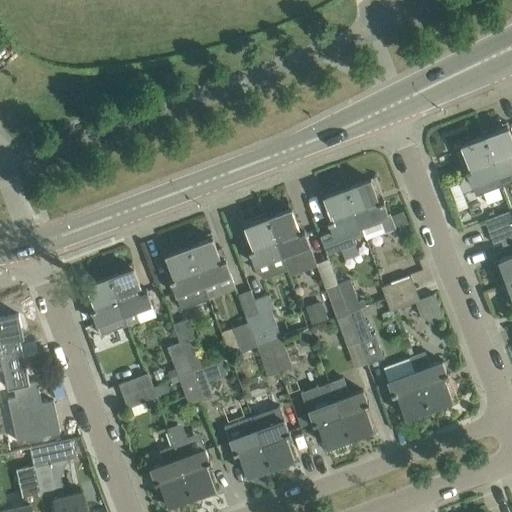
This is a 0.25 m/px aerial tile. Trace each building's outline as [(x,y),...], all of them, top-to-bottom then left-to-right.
[(511,137),(508,127),(506,121),(492,127),(494,132),(484,136),(498,173),(502,184),(510,181),(511,177),(511,137)] [(466,172),(467,171),(471,183),(498,173),(484,136),(461,145),(469,167),(465,169),(466,172)] [(346,188),(363,234),(365,238),(384,231),(395,227),(391,214),(390,212),(387,212),(384,202),(385,202),(384,199),(379,201),(370,179),(368,180),(346,188)] [(357,243),(355,237),(363,234),(346,188),(323,196),(325,200),(332,219),(327,220),(328,223),(331,232),(338,250),(357,243)] [(300,230),(292,208),(267,217),(281,253),(289,275),(318,264),(306,231),(305,229),(300,230)] [(511,215),(509,210),(503,212),(484,219),(493,243),(511,235),(511,215)] [(244,226),(246,230),(253,248),(248,250),(253,263),(281,253),(267,217),(244,226)] [(190,250),(208,299),(222,294),(237,289),(230,272),(227,261),(222,249),(217,250),(213,237),(189,246),(190,250)] [(193,305),(208,299),(190,250),(189,246),(165,255),(167,259),(174,277),(169,279),(170,282),(174,293),(180,309),(193,305)] [(511,248),(506,251),(508,255),(499,258),(508,282),(511,280),(511,248)] [(142,289),(133,267),(110,276),(127,323),(139,317),(137,310),(152,304),(146,288),(142,289)] [(415,286),(411,275),(381,286),(384,297),(415,286)] [(90,309),(91,311),(92,311),(101,334),(119,326),(127,323),(110,276),(86,285),(95,307),(90,309)] [(364,300),(359,302),(351,278),(337,283),(348,311),(361,306),(366,304),(364,300)] [(326,288),(336,315),(348,311),(337,283),(327,287),(326,288)] [(384,297),(389,309),(415,300),(421,315),(431,322),(443,317),(434,293),(419,298),(415,286),(384,297)] [(252,289),(251,289),(259,312),(269,340),(270,341),(282,336),(272,309),(275,308),(270,294),(256,299),(252,289)] [(359,342),(372,338),(361,306),(348,311),(359,342)] [(359,342),(348,311),(336,315),(347,346),(359,342)] [(230,356),(231,355),(258,346),(270,341),(269,340),(259,312),(246,317),(248,321),(233,327),(220,331),(226,346),(230,356)] [(2,389),(4,399),(9,398),(17,441),(41,435),(60,431),(53,400),(42,402),(37,380),(29,382),(19,338),(24,337),(19,313),(0,317),(0,355),(1,355),(8,387),(2,389)] [(281,370),(292,366),(282,336),(270,341),(281,370)] [(179,342),(189,370),(203,365),(192,337),(180,341),(179,342)] [(281,370),(270,341),(258,346),(268,375),(281,370)] [(179,342),(168,346),(176,368),(168,371),(170,377),(189,370),(179,342)] [(424,352),(409,358),(414,370),(428,407),(452,398),(444,376),(448,374),(447,371),(446,371),(442,360),(430,365),(424,352)] [(214,395),(203,365),(189,370),(195,386),(200,400),(214,395)] [(170,377),(172,382),(180,379),(190,404),(200,400),(195,386),(189,370),(170,377)] [(386,380),(392,395),(396,393),(405,416),(428,407),(414,370),(386,380)] [(157,396),(149,372),(119,383),(127,407),(157,396)] [(345,377),(329,382),(341,414),(346,427),(349,436),(373,427),(370,419),(365,405),(369,403),(368,400),(364,388),(350,393),(345,377)] [(341,414),(329,382),(301,392),(312,421),(313,424),(317,422),(326,444),(349,436),(346,427),(341,414)] [(255,415),(252,416),(260,437),(270,465),(294,456),(285,434),(290,432),(282,409),(256,418),(255,415)] [(225,426),(229,438),(235,452),(238,451),(247,474),(270,465),(260,437),(252,416),(225,426)] [(183,428),(178,426),(167,430),(173,447),(191,494),(215,486),(206,463),(211,461),(201,434),(187,439),(183,428)] [(71,438),(51,442),(29,446),(33,464),(40,491),(54,488),(48,462),(75,456),(71,438)] [(154,482),(159,481),(167,503),(191,494),(173,447),(160,452),(164,463),(150,468),(154,479),(153,479),(154,482)] [(40,491),(33,464),(20,467),(26,494),(40,491)] [(57,511),(87,511),(83,490),(54,496),(57,511)] [(32,511),(30,502),(1,508),(2,511),(32,511)]
